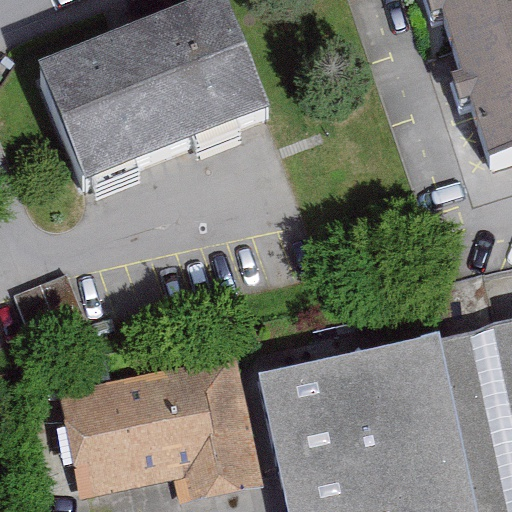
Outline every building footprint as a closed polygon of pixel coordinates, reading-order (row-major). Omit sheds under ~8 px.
[(511,0),(434,0),(491,175),(511,168),(511,0)] [(136,55),(42,91),(83,196),(265,125),(224,21),(136,55)] [(74,274),(17,287),(26,326),(83,313),(74,274)] [(511,511),(511,335),(255,393),(282,511),(511,511)] [(188,511),(243,501),(218,374),(56,406),(77,509),(172,490),(176,511),(188,511)]
